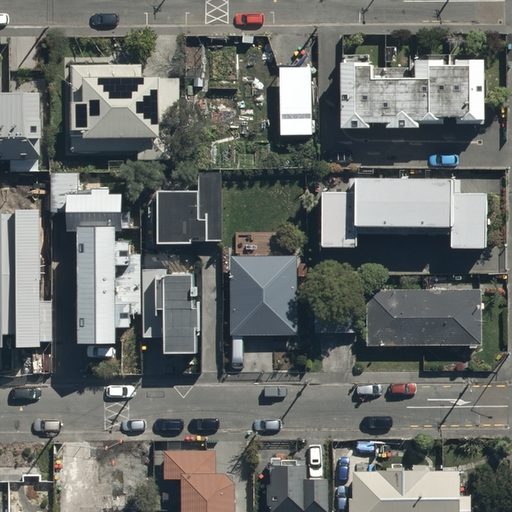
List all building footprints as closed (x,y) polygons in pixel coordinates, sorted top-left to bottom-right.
[(250,55),(191,56),(192,122),(251,122),(250,55)] [(345,66),(344,130),(482,131),(482,62),(416,62),(415,82),(375,81),(375,66),(345,66)] [(24,66),(0,65),(0,141),(24,141),(24,66)] [(139,152),(139,161),(171,161),(171,128),(182,127),(182,78),(143,79),(143,67),(74,68),(75,153),(139,152)] [(280,77),(281,120),(314,120),(314,106),(321,106),(320,77),(280,77)] [(80,241),(81,349),(120,348),(119,239),(124,239),(123,191),(80,191),(79,173),(52,173),(52,214),(69,214),(69,241),(80,241)] [(159,191),(159,243),(222,243),(222,174),(198,174),(198,191),(159,191)] [(351,195),(324,195),(324,246),(359,246),(359,228),(454,229),(453,249),(490,250),(490,194),(457,193),(457,182),(351,181),(351,195)] [(230,256),(232,337),(299,336),(298,255),(230,256)] [(199,276),(144,277),(144,342),(167,342),(168,353),(199,353),(199,276)] [(0,357),(7,357),(7,345),(41,345),(41,277),(0,277),(0,357)] [(482,347),(482,292),(370,293),(371,348),(482,347)] [(317,298),(317,333),(357,333),(357,298),(317,298)] [(239,511),(239,486),(231,476),(219,476),(219,456),(166,456),(166,485),(186,485),(186,511),(239,511)] [(308,469),(274,469),(274,492),(270,492),(270,511),(327,511),(327,485),(308,485),(308,469)] [(459,469),(355,470),(355,511),(469,511),(470,494),(459,494),(459,469)] [(140,511),(140,503),(98,504),(98,511),(140,511)]
